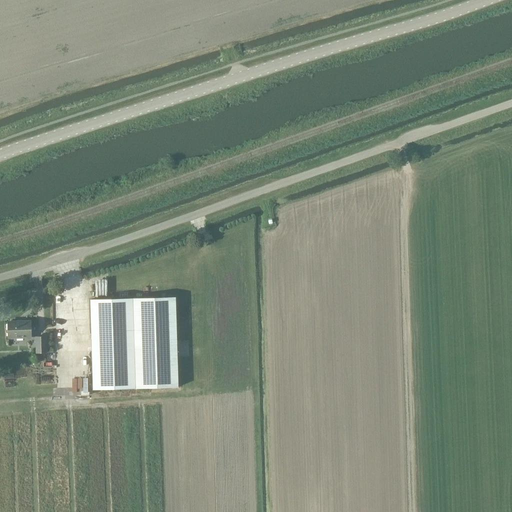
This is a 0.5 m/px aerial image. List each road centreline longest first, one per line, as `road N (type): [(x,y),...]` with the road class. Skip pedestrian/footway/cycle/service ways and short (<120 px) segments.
road 1 (unclassified): [(0,277),(511,103)]
road 2 (tertiary): [(0,155),(487,0)]
